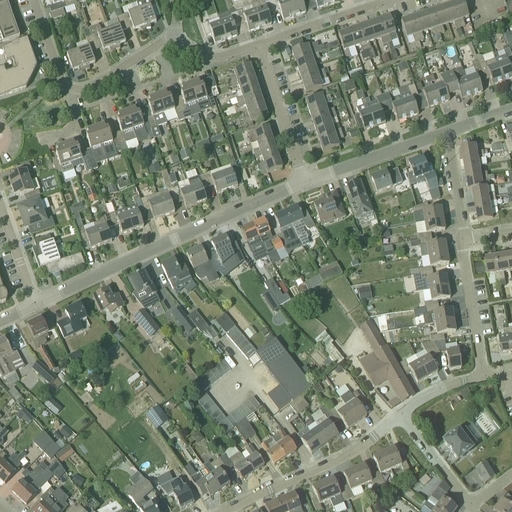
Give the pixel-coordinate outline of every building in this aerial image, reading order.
[(0,0),(0,10),(8,8),(5,0),(0,0)] [(51,0),(54,6),(63,3),(65,9),(77,5),(75,0),(51,0)] [(260,29),(254,12),(251,3),(252,3),(250,0),(244,0),(232,4),(235,10),(240,25),(245,23),(249,33),(260,29)] [(270,1),(269,0),(260,0),(252,3),(251,3),(254,12),(260,29),(271,25),(268,15),(274,13),(270,1)] [(269,0),(270,1),(274,13),(280,11),(283,21),(294,17),(288,0),(269,0)] [(308,1),(307,0),(288,0),(294,17),(306,13),(302,3),(308,1)] [(307,0),(308,1),(312,0),(314,0),(317,9),(329,6),(326,0),(307,0)] [(466,30),(465,26),(463,20),(469,18),(463,1),(453,5),(460,28),(461,31),(466,30)] [(139,10),(138,10),(136,3),(122,8),(124,15),(122,16),(127,30),(133,28),(134,31),(141,28),(143,31),(142,32),(146,30),(139,10)] [(455,29),(460,28),(453,5),(442,8),(448,25),(453,23),(455,29)] [(150,6),(139,10),(146,30),(150,29),(149,29),(149,25),(156,23),(150,6)] [(0,22),(12,18),(10,11),(9,11),(8,8),(0,10),(0,22)] [(442,26),(448,25),(442,8),(432,11),(440,35),(444,33),(442,26)] [(65,16),(63,10),(49,14),(51,20),(65,16)] [(240,25),(235,10),(218,16),(220,24),(226,41),(237,37),(234,27),(240,25)] [(432,11),(421,15),(427,31),(433,30),(435,36),(440,35),(432,11)] [(422,33),(427,31),(421,15),(411,18),(419,42),(424,40),(422,33)] [(127,30),(122,16),(116,18),(119,27),(108,30),(115,50),(120,50),(120,49),(119,49),(119,46),(125,43),(121,32),(127,30)] [(396,53),(394,50),(391,41),(397,38),(390,17),(379,21),(387,44),(390,52),(391,55),(396,53)] [(0,33),(15,28),(14,24),(12,18),(0,22),(0,33)] [(401,22),(406,38),(412,36),(415,43),(419,42),(411,18),(401,22)] [(382,46),(387,44),(379,21),(369,24),(375,41),(380,39),(382,46)] [(207,23),(201,25),(205,37),(211,35),(215,45),(226,41),(220,24),(209,27),(207,23)] [(369,43),(375,41),(369,24),(359,28),(367,51),(371,49),(369,43)] [(89,29),(91,37),(96,50),(102,48),(103,51),(110,49),(112,52),(111,52),(112,53),(115,50),(108,30),(103,32),(98,25),(89,29)] [(18,37),(15,28),(0,33),(0,40),(2,40),(3,44),(19,38),(19,37),(18,37)] [(369,58),(367,51),(359,28),(348,31),(354,48),(360,46),(362,53),(360,53),(363,61),(369,58)] [(96,50),(91,37),(89,29),(83,31),(89,47),(78,51),(85,71),(89,70),(88,70),(88,66),(95,64),(91,52),(96,50)] [(338,35),(346,58),(351,56),(348,50),(354,48),(348,31),(338,35)] [(4,68),(0,69),(0,94),(4,93),(4,96),(26,89),(29,82),(29,81),(29,82),(26,81),(30,72),(33,73),(32,74),(33,74),(36,67),(29,45),(26,46),(24,41),(11,45),(12,46),(2,50),(7,62),(12,60),(15,70),(6,74),(4,68)] [(318,54),(325,51),(329,50),(328,45),(324,47),(323,46),(318,48),(316,43),(291,51),(295,62),(318,54)] [(511,65),(511,57),(509,49),(503,51),(505,56),(499,58),(497,53),(493,54),(493,53),(495,60),(497,66),(503,82),(511,78),(511,75),(509,67),(511,65)] [(85,71),(78,51),(67,55),(73,72),(80,70),(82,72),(81,73),(85,71)] [(478,62),(481,72),(483,76),(488,74),(492,86),(503,82),(497,66),(495,60),(493,53),(482,57),(483,60),(478,62)] [(318,54),(295,62),(298,72),(315,67),(313,61),(320,59),(318,54)] [(383,64),(390,62),(387,54),(380,57),(383,64)] [(476,74),(481,72),(478,62),(477,61),(472,63),(476,74)] [(399,72),(407,69),(406,63),(397,66),(399,72)] [(229,79),(230,83),(253,75),(250,65),(233,71),(235,77),(229,79)] [(325,75),(325,74),(323,70),(317,72),(315,67),(298,72),(302,83),(325,75)] [(453,95),(459,93),(461,100),(472,96),(466,80),(463,72),(454,75),(452,71),(446,74),(451,90),(453,95)] [(446,92),(451,90),(446,74),(440,76),(443,85),(433,89),(439,105),(449,101),(446,92)] [(240,91),(257,86),(253,75),(230,83),(232,88),(238,86),(240,91)] [(325,75),(302,83),(305,93),(322,87),(320,81),(326,79),(325,75)] [(482,93),(476,76),(466,80),(472,96),(482,93)] [(209,87),(210,90),(216,88),(213,78),(206,80),(209,87)] [(216,107),(212,96),(210,90),(209,87),(204,89),(203,86),(200,87),(198,82),(190,85),(200,113),(216,107)] [(176,99),(184,120),(200,114),(200,113),(190,85),(181,88),(183,93),(181,94),(182,97),(176,99)] [(260,96),(257,86),(240,91),(242,97),(236,99),(237,104),(260,96)] [(414,86),(407,88),(409,93),(400,96),(408,119),(418,115),(412,99),(418,97),(414,86)] [(210,90),(213,98),(219,96),(216,88),(210,90)] [(423,92),(423,95),(428,109),(439,105),(433,89),(423,92)] [(375,128),(365,100),(362,91),(356,93),(359,102),(361,101),(363,106),(356,109),(364,131),(375,128)] [(174,111),(176,116),(178,122),(184,120),(176,99),(171,101),(170,97),(168,98),(166,93),(157,96),(164,114),(174,111)] [(305,101),(308,111),(325,105),(323,100),(330,98),(328,93),(305,101)] [(397,123),(408,119),(400,96),(393,99),(391,93),(388,94),(382,97),(387,112),(393,110),(397,123)] [(145,114),(147,118),(151,130),(167,124),(164,114),(157,96),(149,99),(150,104),(148,105),(150,112),(145,114)] [(245,106),(247,112),(264,107),(260,96),(237,104),(239,109),(245,106)] [(365,100),(375,128),(385,124),(382,114),(387,112),(382,97),(376,99),(376,101),(371,103),(369,98),(365,100)] [(325,105),(308,111),(312,121),(335,113),(333,109),(327,111),(325,105)] [(267,117),(264,107),(247,112),(249,118),(243,120),(244,125),(267,117)] [(126,112),(133,130),(136,140),(152,133),(151,130),(147,118),(141,120),(139,114),(137,114),(135,109),(126,112)] [(136,140),(133,130),(126,112),(118,115),(119,120),(117,121),(121,132),(116,134),(120,146),(122,152),(127,150),(125,143),(136,140)] [(315,132),(332,126),(330,120),(337,118),(335,113),(312,121),(315,132)] [(122,152),(120,146),(116,134),(110,136),(108,130),(106,130),(104,125),(95,128),(102,146),(106,157),(117,153),(122,152)] [(233,125),(226,127),(228,133),(235,131),(233,125)] [(333,131),(332,126),(315,132),(319,142),(342,134),(340,129),(333,131)] [(257,143),(271,138),(268,127),(247,134),(249,139),(255,137),(257,143)] [(106,157),(102,146),(95,128),(87,131),(89,136),(86,137),(90,149),(85,151),(89,163),(92,171),(98,168),(95,161),(106,157)] [(351,139),(358,136),(356,130),(349,133),(351,139)] [(339,147),(337,141),(343,139),(342,134),(319,142),(322,152),(339,147)] [(254,155),(275,148),(271,138),(257,143),(259,149),(253,151),(254,155)] [(92,171),(89,163),(85,151),(80,153),(78,147),(75,148),(73,142),(65,145),(73,169),(83,165),(86,173),(92,171)] [(195,146),(199,152),(204,150),(201,143),(195,146)] [(491,146),(492,147),(493,153),(503,151),(501,144),(491,146)] [(74,171),(73,169),(65,145),(56,148),(58,154),(56,154),(58,160),(52,162),(57,174),(62,172),(63,175),(74,171)] [(484,151),(478,152),(477,145),(461,148),(463,159),(484,155),(484,151)] [(264,163),(278,159),(275,148),(254,155),(256,159),(261,157),(264,163)] [(190,157),(188,150),(180,153),(182,159),(190,157)] [(486,166),(485,160),(484,155),(463,159),(465,170),(480,167),(486,166)] [(170,160),(173,166),(179,164),(176,158),(170,160)] [(259,172),(260,172),(262,176),(281,169),(278,159),(264,163),(257,166),(259,172)] [(409,164),(414,180),(423,176),(428,191),(429,191),(437,189),(438,188),(436,181),(434,172),(434,173),(434,175),(429,177),(422,159),(409,164)] [(11,188),(30,181),(26,171),(31,169),(29,163),(17,167),(19,173),(13,175),(14,177),(8,179),(11,188)] [(151,174),(159,171),(157,164),(149,167),(151,174)] [(219,170),(221,175),(227,191),(237,187),(234,178),(240,176),(236,164),(219,170)] [(465,170),(467,180),(488,177),(487,172),(481,173),(480,167),(465,170)] [(186,173),(188,180),(197,177),(195,170),(186,173)] [(227,191),(221,175),(219,170),(203,175),(208,188),(213,186),(216,195),(227,191)] [(245,170),(239,172),(243,183),(248,181),(245,170)] [(402,183),(397,170),(386,174),(385,173),(371,178),(377,193),(391,188),(391,187),(402,183)] [(158,200),(164,217),(174,213),(171,204),(177,202),(172,190),(166,171),(160,173),(168,196),(158,200)] [(190,189),(196,206),(206,202),(202,190),(208,188),(203,175),(187,181),(190,189)] [(488,177),(467,180),(469,191),(473,191),(488,188),(494,187),(494,186),(491,187),(490,181),(489,182),(488,177)] [(124,180),(116,183),(119,190),(127,188),(124,180)] [(26,201),(40,196),(38,190),(33,192),(30,181),(11,188),(15,197),(20,195),(21,197),(24,196),(26,201)] [(367,198),(365,199),(359,183),(348,187),(354,203),(349,205),(355,220),(373,214),(367,198)] [(117,193),(114,184),(107,186),(110,195),(117,193)] [(172,190),(177,202),(183,200),(186,209),(196,206),(190,189),(180,193),(178,187),(172,190)] [(496,197),(495,194),(489,194),(488,188),(473,191),(474,201),(496,197)] [(314,206),(321,226),(345,217),(335,192),(326,196),(327,200),(314,206)] [(88,198),(90,205),(98,202),(96,195),(88,198)] [(40,196),(26,201),(28,206),(19,209),(25,228),(44,222),(49,221),(44,211),(41,212),(38,203),(42,201),(40,196)] [(140,200),(139,197),(133,199),(137,211),(127,215),(133,232),(143,228),(139,215),(145,213),(140,200)] [(490,202),(496,202),(496,197),(474,201),(476,212),(491,209),(490,202)] [(164,217),(158,200),(148,203),(146,198),(140,200),(145,213),(150,211),(154,220),(164,217)] [(428,211),(427,203),(414,208),(415,213),(422,212),(424,223),(443,220),(441,209),(428,211)] [(105,206),(108,215),(109,215),(115,213),(111,204),(105,206)] [(75,205),(69,208),(73,215),(79,212),(75,205)] [(306,211),(300,214),(297,207),(285,213),(297,239),(299,241),(301,247),(309,244),(307,240),(308,238),(306,234),(305,234),(303,228),(306,227),(306,228),(306,229),(307,230),(308,230),(309,230),(309,231),(310,230),(315,228),(306,211)] [(499,219),(498,214),(493,215),(491,209),(476,212),(478,223),(499,219)] [(116,218),(115,213),(109,215),(113,227),(119,225),(122,235),(133,232),(127,215),(116,218)] [(277,239),(282,249),(282,250),(283,249),(288,257),(291,251),(301,247),(299,241),(297,239),(285,213),(274,218),(279,231),(280,231),(283,237),(277,239)] [(93,224),(95,230),(101,246),(112,242),(107,229),(113,227),(109,215),(108,215),(103,217),(103,218),(99,220),(98,222),(93,224)] [(273,241),(273,239),(270,233),(269,234),(264,220),(252,226),(260,244),(264,252),(266,257),(272,265),(289,258),(288,257),(283,249),(282,250),(282,249),(277,239),(273,241)] [(417,235),(418,241),(431,239),(430,233),(445,231),(443,220),(424,223),(426,234),(417,235)] [(240,231),(255,263),(266,257),(264,252),(260,244),(252,226),(240,231)] [(85,251),(101,246),(95,230),(85,233),(83,227),(77,230),(85,251)] [(60,262),(58,255),(53,242),(52,242),(50,236),(34,242),(36,248),(32,249),(39,269),(46,266),(60,262)] [(237,264),(234,258),(225,237),(211,243),(215,253),(209,256),(213,264),(217,273),(223,270),(237,264)] [(431,239),(418,241),(410,242),(411,248),(419,247),(421,258),(428,257),(447,253),(445,242),(432,245),(431,239)] [(392,246),(382,248),(384,258),(394,256),(392,246)] [(216,273),(217,273),(213,264),(208,266),(200,248),(186,255),(193,270),(197,277),(200,281),(206,278),(208,284),(218,279),(216,273)] [(418,270),(419,275),(433,273),(432,268),(449,265),(447,253),(428,257),(430,268),(418,270)] [(63,254),(58,255),(60,262),(46,266),(49,276),(55,274),(58,273),(84,264),(81,254),(64,259),(63,254)] [(504,273),(510,272),(507,255),(496,257),(500,281),(505,280),(504,273)] [(485,259),(488,276),(490,286),(496,285),(496,282),(500,281),(496,257),(485,259)] [(184,265),(177,269),(173,261),(161,266),(168,282),(169,282),(171,287),(177,284),(178,287),(191,281),(184,265)] [(323,284),(342,274),(338,267),(336,263),(317,272),(323,284)] [(484,273),(482,264),(475,265),(477,274),(484,273)] [(433,273),(419,275),(413,276),(416,293),(429,291),(448,288),(446,277),(434,279),(433,273)] [(137,293),(132,295),(143,310),(158,302),(150,284),(149,285),(143,274),(130,280),(137,293)] [(323,284),(319,277),(304,285),(308,292),(323,284)] [(272,280),(264,284),(279,307),(290,300),(286,294),(282,297),(272,280)] [(299,289),(302,295),(308,292),(305,286),(299,289)] [(372,300),(369,288),(358,290),(360,302),(372,300)] [(438,307),(437,301),(450,299),(448,288),(429,291),(431,302),(424,303),(425,309),(438,307)] [(100,314),(107,310),(110,315),(114,313),(114,312),(123,308),(117,296),(111,299),(107,291),(93,299),(100,314)] [(72,326),(86,319),(79,305),(65,312),(68,319),(57,324),(64,339),(76,333),(72,326)] [(425,309),(426,314),(422,315),(424,326),(435,325),(453,321),(452,310),(439,312),(438,307),(425,309)] [(189,321),(179,308),(172,314),(182,327),(189,321)] [(197,314),(195,311),(187,317),(200,333),(207,327),(197,314)] [(150,338),(159,331),(157,328),(143,312),(134,318),(150,338)] [(34,340),(32,341),(36,348),(43,345),(44,345),(47,344),(45,340),(49,338),(47,334),(54,330),(48,317),(41,320),(40,319),(39,320),(38,320),(33,322),(33,323),(27,326),(34,340)] [(226,335),(235,327),(230,321),(220,329),(226,335)] [(433,342),(444,340),(443,335),(455,332),(453,321),(435,325),(437,335),(430,337),(431,342),(433,342)] [(218,337),(210,327),(206,331),(213,340),(218,337)] [(229,339),(239,331),(235,327),(226,335),(229,339)] [(505,336),(499,337),(502,355),(511,352),(511,350),(508,329),(504,329),(505,336)] [(213,340),(206,331),(201,334),(209,344),(213,340)] [(233,343),(242,336),(239,331),(229,339),(233,343)] [(274,340),(270,334),(265,338),(267,341),(257,348),(259,351),(274,340)] [(237,348),(246,340),(242,336),(233,343),(237,348)] [(344,360),(338,352),(326,337),(317,344),(322,349),(321,350),(336,366),(344,360)] [(10,375),(14,383),(19,380),(15,372),(8,357),(12,355),(4,339),(2,340),(1,340),(0,340),(0,357),(9,376),(10,375)] [(241,352),(250,344),(246,340),(237,348),(241,352)] [(312,387),(275,340),(256,355),(292,403),(301,397),(312,387)] [(446,351),(444,340),(433,342),(439,352),(446,351)] [(427,343),(434,356),(439,353),(439,352),(433,342),(431,342),(427,343)] [(429,358),(434,356),(427,343),(421,344),(428,357),(418,362),(427,379),(437,373),(429,358)] [(244,357),(253,349),(250,344),(241,352),(244,357)] [(385,348),(374,354),(359,363),(373,387),(387,379),(401,404),(413,396),(385,348)] [(38,352),(51,372),(53,371),(54,374),(59,371),(58,368),(55,370),(43,349),(38,352)] [(255,355),(257,353),(253,349),(244,357),(248,361),(255,355)] [(315,355),(314,356),(313,357),(321,365),(327,359),(328,359),(321,350),(320,351),(315,355)] [(461,369),(458,351),(446,353),(449,371),(461,369)] [(69,358),(72,365),(81,360),(78,354),(69,358)] [(9,386),(14,383),(10,375),(9,376),(0,357),(0,373),(2,379),(5,378),(9,386)] [(231,371),(224,361),(219,365),(226,374),(231,371)] [(417,384),(427,379),(418,362),(408,368),(405,361),(400,364),(406,376),(411,373),(417,384)] [(62,384),(38,363),(32,370),(55,391),(62,384)] [(226,374),(219,365),(215,368),(222,378),(226,374)] [(198,380),(187,366),(183,369),(194,383),(198,380)] [(222,378),(215,368),(210,372),(217,381),(222,378)] [(217,381),(210,372),(206,375),(213,385),(217,381)] [(213,385),(206,375),(201,379),(208,388),(211,386),(213,385)] [(208,388),(201,379),(196,382),(204,392),(208,388)] [(208,396),(204,392),(196,382),(188,389),(188,390),(195,398),(199,403),(208,396)] [(323,391),(318,383),(312,387),(317,395),(323,391)] [(24,400),(14,388),(8,393),(16,402),(16,401),(19,405),(24,400)] [(194,399),(187,389),(181,394),(189,403),(194,399)] [(340,399),(342,401),(347,408),(357,423),(366,417),(359,406),(364,403),(356,392),(351,395),(349,392),(340,399)] [(203,408),(211,401),(208,396),(199,403),(203,408)] [(305,402),(301,397),(292,403),(289,406),(294,411),(305,402)] [(260,407),(253,398),(248,401),(256,411),(260,407)] [(62,409),(50,399),(44,406),(56,416),(62,409)] [(206,412),(215,405),(211,401),(203,408),(205,411),(206,412)] [(256,411),(248,401),(244,405),(251,414),(256,411)] [(309,407),(305,402),(294,411),(297,416),(309,407)] [(210,417),(219,410),(215,405),(206,412),(210,417)] [(251,414),(244,405),(239,408),(247,418),(251,414)] [(319,409),(323,415),(324,416),(315,423),(319,428),(329,443),(338,436),(331,426),(336,423),(328,411),(324,406),(319,409)] [(152,425),(165,417),(158,408),(146,416),(152,425)] [(247,418),(239,408),(235,412),(243,421),(247,418)] [(336,423),(340,419),(348,430),(357,423),(347,408),(338,415),(333,408),(328,411),(336,423)] [(23,410),(18,415),(16,417),(20,422),(27,415),(23,410)] [(214,421),(222,414),(219,410),(210,417),(214,421)] [(243,421),(235,412),(231,416),(238,425),(243,421)] [(234,429),(226,419),(222,414),(214,421),(225,435),(234,429)] [(240,425),(241,425),(250,439),(256,435),(248,424),(256,418),(253,415),(240,425)] [(238,425),(231,416),(226,419),(234,429),(238,425)] [(250,439),(241,425),(235,429),(245,442),(250,439)] [(319,428),(310,434),(320,449),(329,443),(319,428)] [(459,433),(458,431),(443,443),(457,462),(472,450),(471,448),(476,443),(465,428),(459,433)] [(72,436),(67,430),(61,435),(67,441),(72,436)] [(271,439),(277,447),(285,459),(296,451),(288,439),(282,431),(277,435),(278,436),(272,440),(271,439)] [(43,454),(53,444),(43,432),(33,443),(43,454)] [(53,436),(59,442),(62,438),(57,433),(53,436)] [(311,455),(320,449),(310,434),(301,441),(311,455)] [(180,435),(175,436),(180,450),(185,448),(180,435)] [(285,459),(277,447),(271,439),(265,443),(266,443),(261,447),(274,466),(285,459)] [(53,444),(43,454),(50,460),(59,451),(53,444)] [(245,450),(251,458),(245,462),(253,474),(264,466),(250,446),(245,450)] [(401,466),(404,473),(409,470),(404,458),(398,460),(394,449),(383,453),(391,470),(401,466)] [(23,452),(17,458),(0,475),(0,480),(5,485),(19,470),(15,467),(21,462),(21,461),(26,456),(23,452)] [(385,485),(384,482),(380,475),(391,470),(383,453),(373,458),(379,472),(374,475),(379,487),(385,485)] [(225,465),(231,474),(235,471),(242,481),(253,474),(245,462),(239,454),(229,460),(225,455),(220,459),(225,465)] [(0,475),(17,458),(14,455),(4,465),(0,461),(0,475)] [(203,466),(205,469),(204,469),(220,492),(229,485),(225,478),(231,474),(225,465),(220,459),(219,459),(210,465),(208,462),(203,466)] [(44,473),(38,479),(45,485),(53,477),(62,469),(56,461),(48,469),(44,473)] [(494,478),(494,477),(486,463),(475,469),(484,486),(494,479),(494,478)] [(374,475),(369,477),(364,465),(353,470),(361,487),(371,483),(374,489),(379,487),(374,475)] [(38,479),(44,473),(40,469),(33,476),(29,476),(12,492),(19,499),(33,484),(37,481),(38,479)] [(220,492),(204,469),(202,469),(199,471),(199,473),(189,479),(200,495),(205,492),(210,499),(220,492)] [(343,474),(348,486),(343,488),(348,500),(354,498),(351,491),(361,487),(353,470),(343,474)] [(71,482),(80,487),(84,480),(76,475),(71,482)] [(140,510),(140,511),(155,511),(152,504),(148,507),(141,500),(153,490),(143,478),(125,494),(140,510)] [(343,488),(337,490),(332,479),(322,483),(330,501),(333,508),(343,503),(348,500),(343,488)] [(175,495),(186,510),(197,501),(186,486),(184,488),(178,480),(161,493),(170,499),(175,495)] [(330,501),(322,483),(312,488),(317,499),(311,501),(315,511),(321,511),(322,511),(319,505),(330,501)] [(26,506),(41,491),(33,484),(19,499),(26,506)] [(455,511),(457,510),(444,501),(448,496),(437,488),(431,497),(439,503),(435,509),(438,511),(455,511)] [(48,511),(63,496),(57,490),(46,501),(45,501),(34,511),(48,511)] [(285,507),(287,511),(301,511),(295,495),(276,503),(279,509),(285,507)] [(64,496),(63,496),(48,511),(59,511),(69,501),(64,496)] [(87,504),(92,511),(97,506),(91,499),(87,504)] [(511,511),(511,509),(502,501),(493,511),(494,511),(511,511)] [(124,511),(117,503),(97,511),(124,511)] [(279,509),(276,503),(265,508),(266,511),(287,511),(285,507),(279,509)] [(438,511),(435,509),(427,503),(424,507),(430,511),(438,511)]
